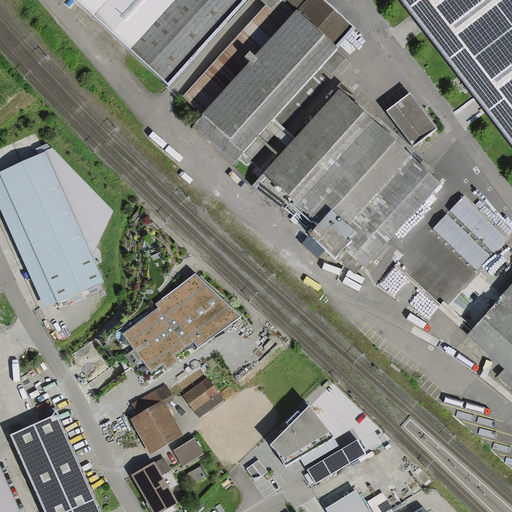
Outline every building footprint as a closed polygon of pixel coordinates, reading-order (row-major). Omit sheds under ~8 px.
[(69,0),(167,89),(248,0),(256,0),(265,8),(181,99),(240,153),(352,31),(317,0),(69,0)] [(511,0),(400,0),(511,145),(511,0)] [(357,276),(390,239),(441,184),(337,94),(254,188),(311,234),(308,238),(335,261),(337,259),(357,276)] [(410,94),(386,112),(412,146),(437,128),(416,101),(410,94)] [(45,154),(0,174),(0,204),(47,308),(103,283),(45,154)] [(467,197),(435,229),(477,271),(509,239),(467,197)] [(240,316),(195,275),(156,304),(159,309),(124,333),(151,372),(163,364),(167,370),(179,361),(175,355),(194,342),(199,347),(240,316)] [(511,286),(467,336),(505,370),(498,377),(511,388),(511,286)] [(208,377),(183,396),(200,418),(224,400),(208,377)] [(167,384),(131,404),(137,415),(164,400),(166,404),(175,399),(167,384)] [(137,415),(130,418),(150,454),(184,435),(166,404),(164,400),(137,415)] [(334,438),(309,406),(271,444),(277,451),(286,466),(334,438)] [(100,511),(57,414),(11,434),(45,511),(100,511)] [(511,429),(506,424),(487,445),(511,466),(511,429)] [(194,438),(174,451),(183,466),(204,453),(194,438)] [(357,440),(308,470),(316,484),(365,454),(357,440)] [(164,457),(155,462),(162,475),(171,470),(164,457)] [(258,460),(247,469),(256,480),(267,472),(258,460)] [(142,469),(132,475),(153,511),(162,511),(179,503),(162,475),(155,462),(142,469)] [(202,466),(188,474),(193,484),(207,476),(202,466)] [(0,511),(17,511),(0,473),(0,511)] [(369,511),(355,490),(325,508),(327,511),(369,511)]
